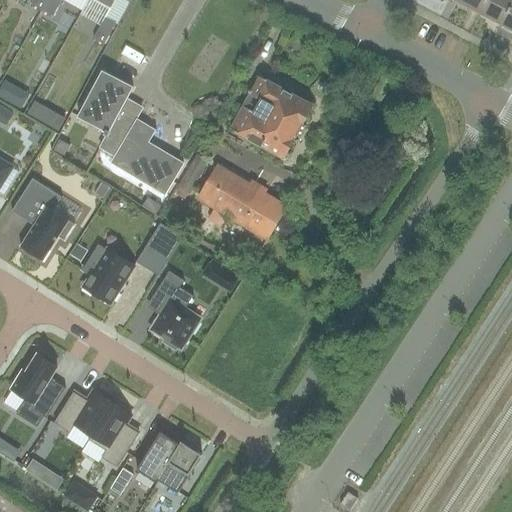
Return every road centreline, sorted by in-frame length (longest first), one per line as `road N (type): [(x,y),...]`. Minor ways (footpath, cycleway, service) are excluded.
road 1 (residential): [(265,446),(490,101)]
road 2 (unclassified): [(305,511),(511,192)]
road 3 (residential): [(29,301),(265,446)]
road 4 (unclassified): [(490,101),(363,31)]
